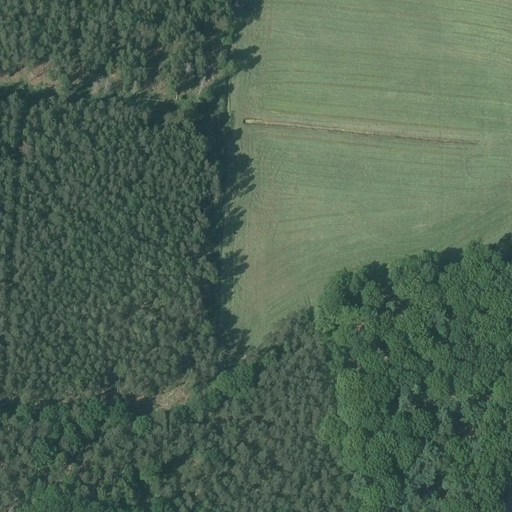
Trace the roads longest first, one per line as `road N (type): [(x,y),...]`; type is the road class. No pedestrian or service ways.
road 1 (track): [(0,400),(168,414),(197,405),(273,339),(441,280),(511,242)]
road 2 (track): [(0,400),(32,0)]
road 3 (track): [(352,511),(340,394),(303,278)]
road 4 (track): [(127,107),(0,99)]
